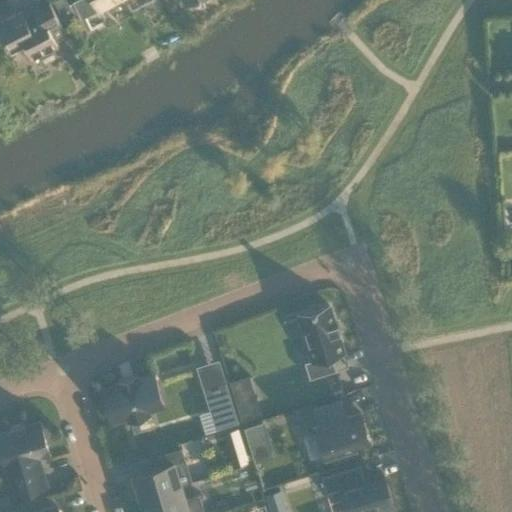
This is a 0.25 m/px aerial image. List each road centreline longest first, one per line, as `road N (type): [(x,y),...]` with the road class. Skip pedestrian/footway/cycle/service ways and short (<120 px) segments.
road 1 (residential): [(431,511),(360,287),(345,268),(323,269),(62,369)]
road 2 (residential): [(105,511),(62,369)]
